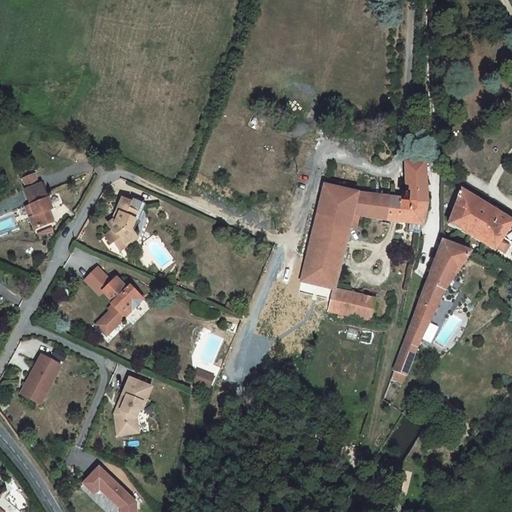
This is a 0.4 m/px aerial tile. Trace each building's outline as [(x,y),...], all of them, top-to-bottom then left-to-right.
[(401,199),(394,198),(390,220),(409,223),(423,225),(428,202),(425,162),(406,163),(407,193),(402,193),(401,199)] [(22,179),(26,189),(38,184),(34,174),(22,179)] [(24,190),(30,204),(34,215),(30,217),(35,229),(52,222),(48,210),(52,209),(42,183),(38,184),(26,189),(24,190)] [(325,185),(318,213),(351,221),(353,214),(359,215),(390,220),(394,198),(357,193),(326,186),(325,185)] [(459,197),(448,225),(462,231),(495,251),(497,248),(502,240),(511,225),(511,220),(461,189),(459,197)] [(141,207),(123,198),(117,212),(120,213),(115,222),(113,221),(108,224),(113,231),(106,236),(112,244),(115,242),(121,250),(128,245),(126,242),(135,235),(133,232),(131,230),(140,209),(141,207)] [(30,217),(34,215),(30,204),(26,206),(30,217)] [(144,211),(140,209),(131,230),(133,232),(135,230),(144,211)] [(334,289),(350,225),(351,221),(318,213),(302,281),(333,290),(334,291),(334,289)] [(350,225),(356,226),(359,215),(353,214),(351,221),(350,225)] [(423,225),(409,223),(408,230),(410,233),(420,234),(423,225)] [(126,242),(128,245),(137,237),(135,235),(126,242)] [(443,240),(394,371),(406,375),(416,349),(430,322),(445,291),(471,251),(443,240)] [(502,240),(497,248),(505,254),(510,246),(502,240)] [(143,300),(130,286),(127,289),(116,278),(103,291),(114,302),(111,304),(115,308),(111,311),(101,320),(111,330),(124,318),(137,306),(143,300)] [(353,317),(359,295),(334,289),(334,291),(333,290),(328,311),(353,317)] [(376,299),(359,295),(353,317),(371,321),(376,299)] [(137,306),(124,318),(128,322),(140,310),(137,306)] [(111,330),(101,320),(96,325),(106,336),(111,330)] [(31,374),(25,386),(45,397),(61,366),(42,355),(33,370),(36,371),(33,375),(31,374)] [(209,387),(213,377),(199,371),(194,381),(209,387)] [(152,389),(130,379),(119,405),(123,407),(120,414),(115,415),(117,426),(125,425),(128,428),(128,435),(139,434),(137,419),(140,411),(143,404),(145,405),(152,389)] [(45,397),(25,386),(21,394),(41,404),(45,397)] [(123,407),(119,405),(115,415),(120,414),(123,407)] [(125,425),(117,426),(118,437),(128,435),(128,428),(125,425)] [(99,467),(83,484),(94,494),(99,489),(108,497),(110,495),(114,500),(112,502),(121,510),(120,511),(135,511),(136,509),(128,502),(131,499),(99,467)]
